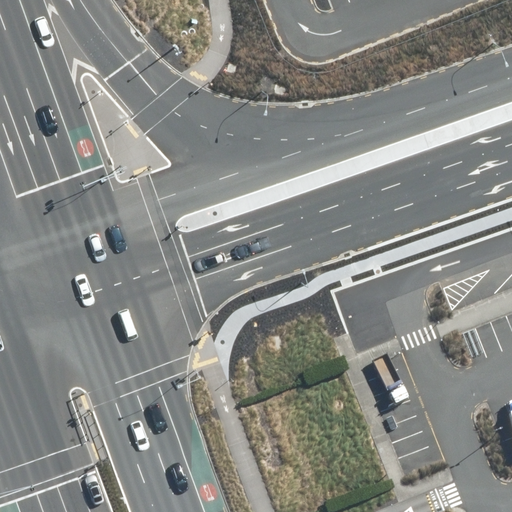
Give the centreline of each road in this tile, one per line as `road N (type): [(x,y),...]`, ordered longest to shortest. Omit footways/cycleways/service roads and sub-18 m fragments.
road 1 (tertiary): [(511,156),(205,263),(97,290)]
road 2 (tertiary): [(58,0),(198,127),(243,140),(312,142)]
road 3 (tertiary): [(65,214),(312,142)]
road 4 (primary): [(97,290),(182,511)]
road 5 (tertiary): [(312,142),(511,75)]
road 6 (primary): [(0,41),(65,214)]
road 7 (primary): [(58,511),(0,352)]
